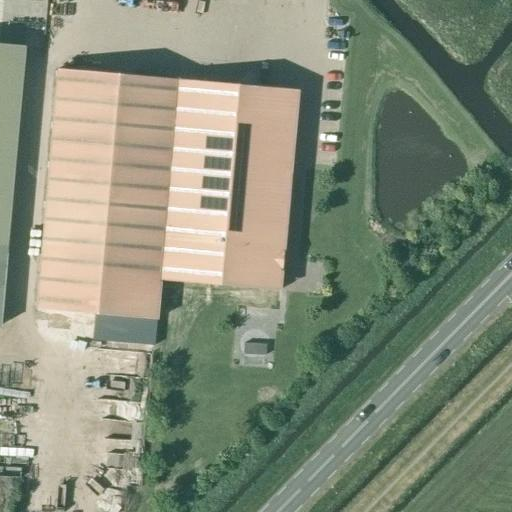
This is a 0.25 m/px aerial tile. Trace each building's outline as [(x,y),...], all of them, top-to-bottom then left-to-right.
[(0,311),(24,46),(0,44),(0,311)] [(297,91),(57,69),(36,309),(156,320),(159,280),(279,290),(297,91)] [(319,286),(317,261),(295,263),(296,287),(319,286)] [(120,352),(145,352),(145,339),(120,339),(120,352)] [(137,482),(143,397),(109,395),(108,412),(106,411),(104,453),(115,454),(114,481),(137,482)] [(0,465),(10,466),(10,443),(0,443),(0,465)]
